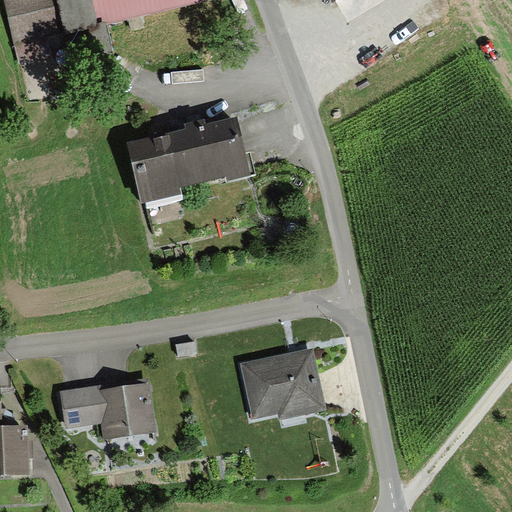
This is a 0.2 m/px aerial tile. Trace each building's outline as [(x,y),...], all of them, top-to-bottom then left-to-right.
[(4,0),(23,78),(72,67),(89,63),(114,56),(107,27),(214,0),(4,0)] [(234,121),(129,148),(143,206),(249,180),(234,121)] [(313,350),(241,365),(252,421),(280,415),(281,422),(326,413),(313,350)] [(104,442),(157,434),(149,380),(60,393),(66,431),(101,426),(104,442)] [(28,430),(0,430),(0,480),(29,480),(28,430)]
